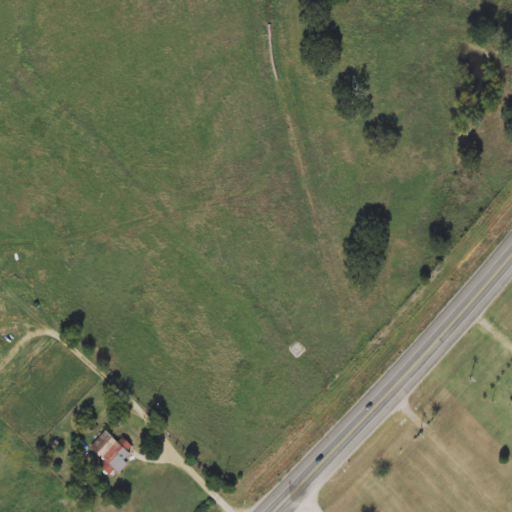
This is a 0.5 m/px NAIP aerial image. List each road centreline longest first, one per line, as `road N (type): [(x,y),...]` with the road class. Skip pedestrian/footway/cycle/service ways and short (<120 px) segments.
road 1 (primary): [(277,511),(511,249)]
road 2 (residential): [(0,362),(43,327),(61,338),(231,511)]
